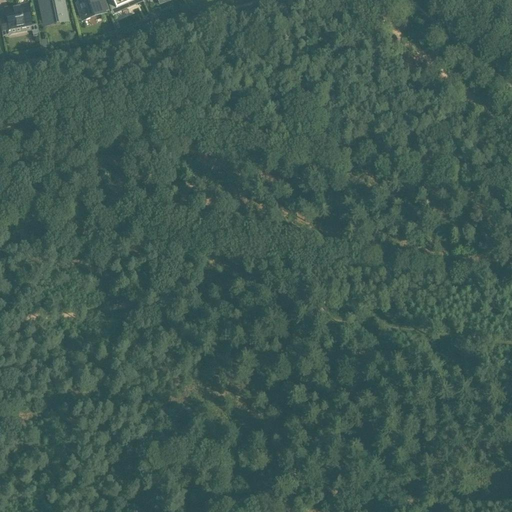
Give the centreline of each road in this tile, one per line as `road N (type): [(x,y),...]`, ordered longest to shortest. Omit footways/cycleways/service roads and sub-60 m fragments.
road 1 (track): [(0,213),(75,213),(328,254)]
road 2 (track): [(319,320),(165,301),(0,318)]
road 3 (track): [(0,64),(121,41),(265,0)]
road 4 (track): [(291,485),(511,505)]
road 5 (track): [(511,129),(360,2)]
road 6 (track): [(511,342),(319,320)]
road 7 (track): [(328,254),(511,285)]
road 8 (track): [(319,320),(291,485)]
road 9 (track): [(407,0),(511,88)]
